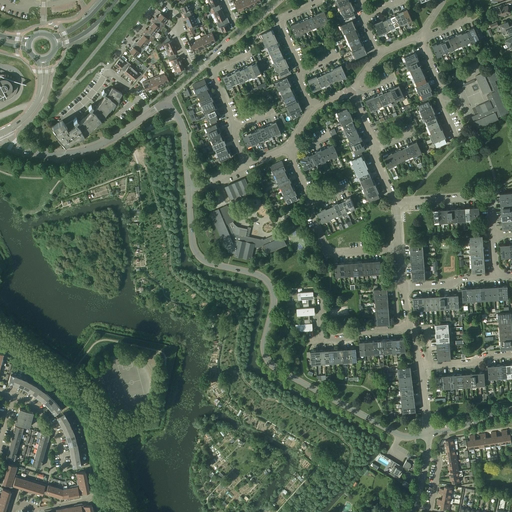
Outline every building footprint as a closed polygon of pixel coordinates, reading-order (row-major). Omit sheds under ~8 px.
[(211,10),(222,6),(221,3),(219,4),(217,0),(214,0),(209,3),(211,7),(210,8),(211,10)] [(245,9),(241,0),(235,3),(239,11),(245,9)] [(250,6),(247,0),(241,0),(245,9),(250,6)] [(342,10),(353,6),(351,1),(340,6),(342,10)] [(191,9),(189,4),(181,7),(183,12),(181,13),(183,16),(193,11),(192,8),(191,9)] [(505,6),(504,4),(495,7),(493,8),(494,11),(496,11),(499,17),(510,13),(508,5),(505,6)] [(223,9),(222,6),(211,10),(212,13),(214,13),(216,17),(223,14),(221,9),(223,9)] [(355,10),(353,6),(342,10),(344,15),(355,10)] [(407,8),(403,10),(408,21),(412,20),(412,21),(413,21),(407,8)] [(324,10),(320,12),(325,23),(329,21),(329,22),(330,22),(324,10)] [(357,14),(355,10),(344,15),(345,18),(344,19),(346,23),(352,20),(350,17),(357,14)] [(408,21),(403,10),(399,12),(404,23),(408,21)] [(195,14),(193,11),(183,16),(184,19),(186,18),(188,22),(196,19),(194,14),(195,14)] [(325,23),(320,12),(316,14),(321,25),(322,28),(326,27),(325,23)] [(404,23),(399,12),(395,14),(400,25),(404,23)] [(156,16),(154,19),(163,26),(165,24),(164,23),(167,19),(161,14),(157,17),(156,16)] [(225,18),(223,14),(216,17),(217,22),(216,22),(218,25),(229,21),(227,18),(225,18)] [(321,25),(316,14),(312,15),(317,27),(321,25)] [(400,25),(395,14),(391,16),(396,27),(400,25)] [(317,27),(312,15),(308,17),(312,28),(317,27)] [(396,27),(391,16),(386,18),(391,29),(396,27)] [(312,28),(308,17),(303,19),(308,30),(312,28)] [(391,29),(386,18),(382,20),(387,31),(391,29)] [(163,26),(154,19),(152,21),(153,22),(150,26),(157,32),(160,28),(161,29),(163,26)] [(189,31),(200,26),(199,23),(198,23),(196,19),(188,22),(190,27),(188,28),(189,31)] [(308,30),(303,19),(299,21),(304,32),(308,30)] [(343,29),(355,24),(353,20),(352,20),(346,23),(340,25),(341,26),(342,25),(343,29)] [(387,31),(382,20),(378,21),(383,32),(387,31)] [(230,23),(229,21),(218,25),(219,28),(220,28),(222,32),(230,29),(228,24),(230,23)] [(304,32),(299,21),(295,23),(300,34),(304,32)] [(383,32),(378,21),(374,23),(379,36),(380,35),(379,34),(383,32)] [(508,22),(500,25),(502,32),(504,35),(511,31),(511,24),(509,25),(508,22)] [(300,34),(295,23),(291,25),(296,37),(297,37),(296,36),(300,34)] [(345,33),(356,28),(355,24),(343,29),(345,33)] [(483,37),(478,25),(478,26),(474,28),(479,38),(483,36),(483,37)] [(154,36),(157,32),(150,26),(147,30),(145,29),(143,31),(153,39),(155,36),(154,36)] [(479,38),(474,28),(474,27),(469,29),(474,40),(478,38),(479,39),(479,38)] [(347,37),(358,32),(356,28),(345,33),(347,37)] [(275,33),(273,29),(259,35),(261,39),(263,38),(275,33)] [(474,40),(469,29),(465,30),(470,42),(474,40)] [(470,42),(465,30),(461,32),(466,43),(470,42)] [(151,41),(153,39),(143,31),(141,34),(143,35),(140,39),(147,44),(150,40),(151,41)] [(360,37),(358,32),(347,37),(349,41),(360,37)] [(466,43),(461,32),(457,34),(462,45),(466,43)] [(212,33),(206,35),(210,44),(216,41),(212,33)] [(265,42),(276,37),(275,33),(263,38),(265,42)] [(462,45),(457,34),(453,36),(458,47),(462,45)] [(210,44),(206,35),(201,38),(205,46),(210,44)] [(175,46),(172,40),(170,41),(168,38),(166,36),(164,39),(163,38),(155,48),(158,50),(162,45),(163,44),(165,50),(175,46)] [(458,47),(453,36),(449,38),(454,49),(458,47)] [(267,46),(278,41),(276,37),(265,42),(267,46)] [(362,41),(360,37),(349,41),(351,46),(362,41)] [(205,46),(201,38),(195,40),(199,49),(205,46)] [(454,49),(449,38),(445,39),(450,51),(454,49)] [(143,48),(147,44),(140,39),(137,42),(135,41),(133,44),(142,51),(144,49),(143,48)] [(450,51),(445,39),(441,41),(446,52),(450,51)] [(199,49),(195,40),(190,43),(193,51),(199,49)] [(269,51),(280,46),(278,41),(267,46),(269,51)] [(364,45),(362,41),(351,46),(352,50),(364,45)] [(446,52),(441,41),(437,43),(441,54),(446,52)] [(441,54),(437,43),(432,45),(437,57),(438,57),(437,56),(441,54)] [(140,54),(142,51),(133,44),(131,46),(133,47),(129,51),(136,57),(139,53),(140,54)] [(354,54),(365,49),(364,45),(352,50),(354,54)] [(177,51),(175,46),(165,50),(168,55),(167,56),(168,59),(174,56),(173,53),(177,51)] [(271,55),(282,50),(280,46),(269,51),(271,55)] [(367,53),(365,49),(354,54),(356,58),(355,58),(355,59),(367,53)] [(273,59),(284,54),(282,50),(271,55),(273,59)] [(415,52),(403,57),(403,58),(405,57),(406,61),(417,57),(415,52)] [(274,63),(286,58),(284,54),(273,59),(274,63)] [(128,62),(126,60),(127,59),(123,56),(121,58),(120,57),(114,65),(119,69),(120,68),(122,70),(128,62)] [(175,58),(174,56),(168,59),(169,61),(170,61),(173,66),(182,62),(179,57),(175,58)] [(419,61),(417,57),(406,61),(408,66),(419,61)] [(276,67),(288,62),(286,58),(274,63),(276,67)] [(421,65),(419,61),(408,66),(410,70),(421,65)] [(128,77),(134,69),(130,65),(130,64),(128,62),(122,70),(124,71),(123,73),(128,77)] [(184,68),(182,62),(173,66),(175,72),(174,72),(175,75),(181,72),(180,70),(184,68)] [(262,74),(256,62),(252,64),(257,75),(261,73),(261,74),(262,74)] [(278,71),(289,66),(288,62),(276,67),(278,71)] [(257,75),(252,64),(248,65),(253,76),(257,75)] [(253,76),(248,65),(244,67),(249,78),(253,76)] [(347,77),(342,65),(341,65),(337,66),(342,78),(346,76),(346,77),(347,77)] [(423,69),(421,65),(410,70),(412,74),(423,69)] [(281,80),(286,77),(285,73),(291,70),(289,66),(278,71),(280,75),(279,75),(281,80)] [(342,78),(337,66),(333,68),(338,79),(342,78)] [(249,78),(244,67),(240,69),(245,80),(249,78)] [(338,79),(333,68),(329,70),(334,81),(338,79)] [(494,68),(490,70),(485,72),(476,76),(480,86),(483,94),(488,92),(489,93),(490,94),(487,96),(489,101),(476,107),(479,114),(472,117),(474,120),(474,121),(474,122),(477,129),(498,119),(497,117),(501,115),(501,116),(509,112),(495,80),(498,79),(494,68)] [(138,79),(142,74),(140,72),(139,73),(134,69),(128,77),(133,81),(135,77),(138,79)] [(245,80),(240,69),(235,71),(240,82),(245,80)] [(425,73),(423,69),(412,74),(414,78),(425,73)] [(334,81),(329,70),(325,72),(330,83),(334,81)] [(240,82),(235,71),(232,72),(236,84),(240,82)] [(236,84),(232,72),(227,74),(232,85),(236,84)] [(330,83),(325,72),(321,74),(325,85),(330,83)] [(165,73),(159,75),(163,84),(168,81),(165,73)] [(415,82),(427,77),(425,73),(414,78),(415,82)] [(11,76),(10,76),(10,75),(9,75),(8,74),(7,74),(6,74),(5,74),(4,74),(3,74),(2,74),(1,74),(0,74),(0,97),(3,97),(3,100),(4,100),(4,99),(5,99),(6,99),(7,98),(8,98),(9,98),(10,97),(11,96),(12,96),(12,95),(13,95),(14,94),(14,93),(15,93),(15,92),(15,91),(16,90),(16,89),(16,88),(16,87),(16,86),(16,85),(16,84),(16,83),(15,82),(15,81),(14,80),(14,79),(13,78),(12,77),(11,76)] [(232,85),(227,74),(223,76),(228,88),(229,88),(228,87),(232,85)] [(325,85),(321,74),(316,75),(321,87),(325,85)] [(163,84),(159,75),(154,77),(157,86),(163,84)] [(321,87),(316,75),(312,77),(317,88),(321,87)] [(287,76),(286,77),(281,80),(275,82),(277,82),(278,86),(289,81),(287,76)] [(157,86),(154,77),(148,80),(152,88),(157,86)] [(317,88),(312,77),(308,79),(313,91),(314,91),(313,90),(317,88)] [(417,86),(428,81),(427,77),(415,82),(417,86)] [(195,88),(207,83),(205,79),(192,84),(192,85),(193,84),(195,88)] [(475,81),(474,79),(459,86),(458,84),(452,87),(453,89),(451,89),(452,92),(475,81)] [(152,88),(148,80),(142,82),(146,91),(152,88)] [(280,90),(291,85),(289,81),(278,86),(280,90)] [(419,90),(430,86),(428,81),(417,86),(419,90)] [(197,93),(208,88),(207,83),(195,88),(197,93)] [(282,94),(293,89),(291,85),(280,90),(282,94)] [(399,85),(398,85),(395,87),(400,98),(403,96),(404,97),(399,85)] [(421,94),(432,89),(430,86),(419,90),(421,94)] [(83,134),(100,119),(101,120),(100,120),(101,120),(115,103),(115,104),(116,104),(122,93),(112,87),(108,94),(105,93),(106,91),(104,90),(101,94),(105,97),(94,109),(92,108),(93,106),(91,105),(88,108),(91,112),(79,123),(77,120),(78,119),(76,117),(73,120),(75,124),(70,128),(67,125),(66,126),(62,120),(52,126),(58,135),(58,136),(57,136),(65,145),(65,144),(83,133),(83,134)] [(400,98),(395,87),(391,89),(395,100),(400,98)] [(199,97),(210,92),(208,88),(197,93),(199,97)] [(284,98),(295,93),(293,89),(282,94),(284,98)] [(395,100),(391,89),(386,90),(391,101),(395,100)] [(434,94),(432,89),(421,94),(423,98),(422,99),(424,103),(428,101),(429,100),(427,97),(434,94)] [(391,101),(386,90),(382,92),(387,103),(391,101)] [(201,101),(212,96),(210,92),(199,97),(201,101)] [(387,103),(382,92),(378,94),(383,105),(387,103)] [(286,102),(297,97),(295,93),(284,98),(286,102)] [(383,105),(378,94),(374,96),(379,107),(383,105)] [(203,105),(214,100),(212,96),(201,101),(203,105)] [(379,107),(374,96),(370,98),(375,109),(379,107)] [(287,106),(299,101),(297,97),(286,102),(287,106)] [(375,109),(370,98),(366,99),(371,112),(371,110),(375,109)] [(205,109),(216,104),(214,100),(203,105),(205,109)] [(428,101),(424,103),(418,105),(418,106),(419,105),(421,109),(432,104),(430,100),(429,100),(428,101)] [(289,110),(300,105),(299,101),(287,106),(289,110)] [(206,113),(218,108),(216,104),(205,109),(206,113)] [(422,113),(433,108),(432,104),(421,109),(422,113)] [(290,115),(302,110),(300,105),(289,110),(291,114),(290,115)] [(339,117),(350,112),(348,107),(346,108),(337,112),(339,117)] [(208,117),(219,113),(218,108),(206,113),(208,117)] [(424,117),(435,112),(433,108),(422,113),(424,117)] [(341,121),(352,116),(350,112),(339,117),(341,121)] [(426,121),(437,117),(435,112),(424,117),(426,121)] [(221,117),(219,113),(208,117),(210,121),(209,122),(210,126),(216,123),(215,120),(221,117)] [(343,125),(354,120),(352,116),(341,121),(343,125)] [(439,121),(437,117),(426,121),(428,126),(439,121)] [(344,129),(355,124),(354,120),(343,125),(344,129)] [(282,133),(276,121),(272,123),(277,134),(281,132),(281,133),(282,133)] [(441,125),(439,121),(428,126),(430,130),(441,125)] [(208,132),(219,127),(217,123),(216,124),(216,123),(210,126),(206,128),(208,132)] [(277,134),(272,123),(268,125),(273,136),(277,134)] [(346,133),(357,128),(355,124),(344,129),(346,133)] [(273,136),(268,125),(264,126),(268,137),(273,136)] [(442,129),(441,125),(430,130),(431,134),(442,129)] [(268,137),(264,126),(259,128),(264,139),(268,137)] [(210,136),(221,131),(219,127),(208,132),(210,136)] [(264,139),(259,128),(256,130),(260,141),(264,139)] [(348,137),(359,132),(357,128),(346,133),(348,137)] [(444,133),(442,129),(431,134),(433,138),(444,133)] [(260,141),(256,130),(251,132),(256,143),(260,141)] [(212,141),(223,136),(221,131),(210,136),(212,141)] [(256,143),(251,132),(247,133),(252,144),(256,143)] [(350,141),(361,136),(359,132),(348,137),(350,141)] [(252,144),(247,133),(243,135),(248,147),(248,146),(252,144)] [(435,142),(446,137),(444,133),(433,138),(435,142)] [(214,145),(225,140),(223,136),(212,141),(214,145)] [(352,145),(363,140),(361,136),(350,141),(352,145)] [(448,142),(446,137),(435,142),(437,146),(436,146),(436,147),(448,142)] [(215,149),(227,144),(225,140),(214,145),(215,149)] [(354,150),(365,145),(363,140),(352,145),(354,150)] [(417,141),(412,143),(417,154),(421,152),(422,153),(417,141)] [(338,156),(334,143),(329,145),(334,156),(338,155),(338,156)] [(417,154),(412,143),(408,145),(413,156),(417,154)] [(217,153),(228,148),(227,144),(215,149),(217,153)] [(334,156),(329,145),(325,147),(330,158),(334,156)] [(366,149),(365,145),(354,150),(355,153),(354,154),(356,158),(358,157),(357,153),(360,152),(366,149)] [(413,156),(408,145),(404,146),(409,158),(413,156)] [(409,158),(404,146),(400,148),(405,160),(409,158)] [(330,158),(325,147),(321,149),(326,160),(330,158)] [(219,157),(230,152),(228,148),(217,153),(219,157)] [(405,160),(400,148),(396,150),(401,161),(405,160)] [(326,160),(321,149),(316,150),(321,162),(326,160)] [(321,162),(316,150),(312,152),(317,164),(321,162)] [(401,161),(396,150),(392,152),(397,163),(401,161)] [(232,156),(230,152),(219,157),(221,161),(220,161),(220,162),(232,156)] [(317,164),(312,152),(308,154),(313,165),(317,164)] [(397,163),(392,152),(388,154),(393,165),(397,163)] [(313,165),(308,154),(304,156),(309,167),(313,165)] [(393,165),(388,154),(383,156),(389,168),(390,168),(389,167),(393,165)] [(353,164),(365,159),(363,155),(362,155),(358,157),(356,158),(350,160),(351,161),(352,160),(353,164)] [(309,167),(304,156),(299,157),(305,170),(306,170),(305,169),(309,167)] [(355,168),(367,163),(365,159),(353,164),(355,168)] [(275,174),(286,169),(282,160),(270,166),(271,165),(275,174)] [(357,172),(368,167),(367,163),(355,168),(357,172)] [(359,176),(370,171),(368,167),(357,172),(359,176)] [(277,178),(288,173),(286,169),(275,174),(277,178)] [(361,181),(372,176),(370,171),(359,176),(361,181)] [(279,182),(290,177),(288,173),(277,178),(279,182)] [(363,185),(374,180),(372,176),(361,181),(363,185)] [(281,186),(292,181),(290,177),(279,182),(281,186)] [(245,178),(225,187),(230,199),(231,199),(234,206),(257,196),(253,187),(250,188),(245,178)] [(364,189),(376,184),(374,180),(363,185),(364,189)] [(282,190),(293,185),(292,181),(281,186),(282,190)] [(366,193),(377,188),(376,184),(364,189),(366,193)] [(284,195),(295,190),(293,185),(282,190),(284,195)] [(368,197),(379,192),(377,188),(366,193),(368,197)] [(286,199),(297,194),(295,190),(284,195),(286,199)] [(381,196),(379,192),(368,197),(370,201),(369,201),(369,202),(381,196)] [(299,198),(297,194),(286,199),(288,202),(287,203),(299,198)] [(355,209),(350,196),(346,198),(351,209),(355,208),(355,209)] [(351,209),(346,198),(342,200),(347,211),(351,209)] [(223,205),(220,199),(212,203),(214,209),(223,205)] [(347,211),(342,200),(337,202),(342,213),(347,211)] [(342,213),(337,202),(333,204),(339,215),(342,213)] [(339,215),(333,204),(329,205),(334,217),(339,215)] [(233,222),(233,221),(234,221),(227,205),(220,208),(221,208),(219,209),(210,212),(222,240),(231,236),(232,242),(237,243),(234,256),(251,259),(254,246),(258,247),(263,245),(266,254),(287,245),(282,234),(274,238),(273,236),(263,240),(263,238),(261,239),(249,237),(251,228),(251,227),(250,227),(249,227),(248,227),(246,236),(239,234),(240,229),(239,229),(237,227),(238,227),(238,226),(237,226),(236,225),(235,224),(234,223),(233,222)] [(334,217),(329,205),(325,207),(330,219),(334,217)] [(330,219),(325,207),(321,209),(326,220),(330,219)] [(326,220),(321,209),(317,211),(322,223),(323,223),(322,222),(326,220)] [(467,300),(467,288),(462,288),(462,295),(462,299),(458,299),(459,302),(463,301),(463,300),(467,300)] [(313,298),(313,291),(298,292),(299,299),(306,298),(306,303),(303,304),(303,307),(309,307),(308,298),(313,298)] [(309,308),(309,307),(303,307),(303,308),(297,308),(298,315),(308,314),(308,319),(304,319),(304,324),(296,324),(296,331),(312,330),(312,323),(310,323),(310,314),(315,313),(314,307),(309,308)] [(360,355),(360,348),(351,348),(352,360),(356,360),(356,361),(357,361),(356,355),(360,355)] [(493,377),(493,365),(488,366),(488,372),(484,372),(485,379),(489,379),(489,378),(493,377)] [(445,387),(444,375),(439,375),(439,378),(435,378),(436,389),(440,388),(440,389),(440,387),(445,387)] [(23,388),(26,381),(21,378),(18,386),(23,388)] [(27,390),(31,383),(26,381),(23,388),(27,390)] [(32,393),(36,386),(31,383),(27,390),(32,393)] [(36,396),(41,389),(36,386),(32,393),(36,396)] [(40,399),(45,393),(41,389),(36,396),(40,399)] [(44,402),(50,397),(45,393),(40,399),(44,402)] [(48,406),(54,401),(50,397),(44,402),(48,406)] [(51,410),(57,405),(54,401),(48,406),(51,410)] [(58,406),(57,405),(51,410),(52,411),(51,411),(53,413),(54,413),(55,414),(61,409),(60,408),(58,405),(58,406)] [(22,427),(26,410),(20,409),(16,423),(15,425),(16,425),(16,426),(22,427)] [(29,427),(32,414),(33,412),(26,410),(22,427),(24,427),(28,429),(29,426),(29,427)] [(64,413),(57,417),(57,418),(59,421),(60,422),(67,418),(66,417),(65,414),(64,414),(64,413)] [(62,426),(69,423),(67,418),(60,422),(62,426)] [(64,431),(72,428),(69,423),(62,426),(64,431)] [(22,433),(24,427),(22,427),(16,426),(16,425),(15,425),(13,431),(14,431),(22,433)] [(43,433),(43,432),(41,432),(39,438),(40,438),(48,440),(50,434),(48,434),(43,433)] [(16,454),(16,453),(8,451),(6,457),(8,458),(8,457),(13,459),(15,460),(16,454)] [(416,464),(415,463),(415,462),(416,462),(416,461),(415,461),(415,460),(414,460),(413,459),(409,458),(409,460),(407,460),(406,460),(403,465),(409,469),(409,468),(415,471),(416,464)] [(42,462),(34,459),(32,465),(33,466),(34,465),(39,467),(40,468),(42,462)] [(404,467),(393,461),(391,466),(391,467),(391,468),(391,469),(392,469),(391,472),(399,477),(403,472),(400,470),(402,467),(404,467)] [(11,487),(17,466),(9,463),(3,483),(8,485),(7,486),(11,487)] [(85,471),(77,473),(81,494),(84,494),(84,492),(89,491),(85,471)] [(45,485),(15,476),(13,485),(42,494),(45,485)] [(62,498),(79,495),(78,486),(63,489),(48,485),(45,493),(62,498)] [(4,511),(11,491),(2,488),(0,496),(0,511),(4,511)]
